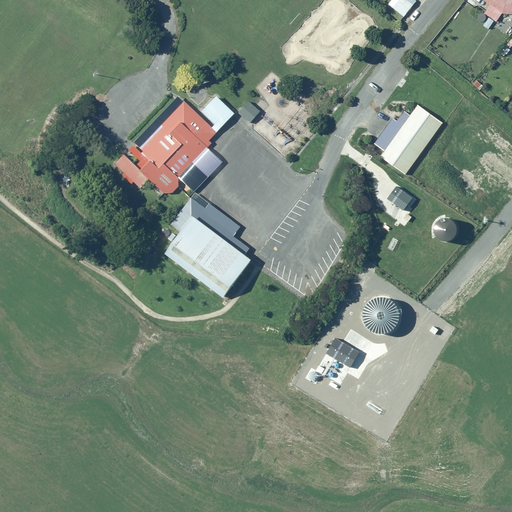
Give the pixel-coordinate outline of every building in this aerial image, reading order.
[(402,18),(415,1),(414,0),(389,0),(385,5),(402,18)] [(511,0),(481,0),(489,5),(483,13),(495,22),(501,14),(511,13),(511,0)] [(146,168),(160,182),(168,173),(172,168),(178,163),(212,128),(173,91),(130,136),(125,131),(106,151),(135,179),(146,168)] [(216,131),(234,113),(216,95),(201,111),(215,124),(211,127),(216,131)] [(248,100),(238,112),(250,123),(260,111),(248,100)] [(406,172),(442,123),(417,104),(410,114),(404,110),(396,121),(392,118),(374,143),(384,151),(380,156),(405,174),(406,172)] [(250,261),(251,259),(245,254),(250,248),(233,235),(240,226),(195,192),(172,223),(181,230),(164,253),(222,297),(250,261)] [(455,222),(452,219),(449,217),(444,217),(441,218),(438,220),(435,223),(434,226),(433,230),(434,234),(437,237),(440,239),(443,241),(447,241),(451,239),(455,237),(457,233),(458,229),(457,225),(455,222)]
